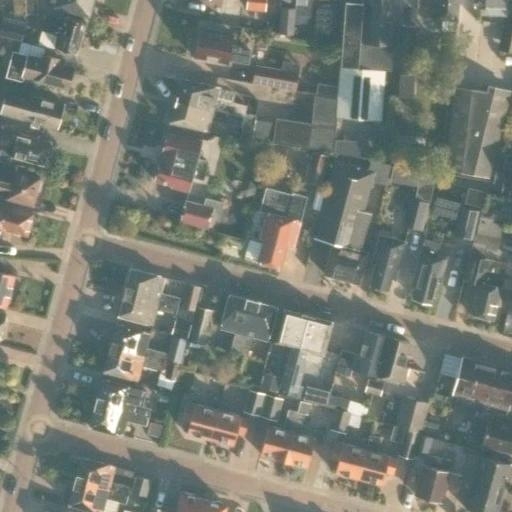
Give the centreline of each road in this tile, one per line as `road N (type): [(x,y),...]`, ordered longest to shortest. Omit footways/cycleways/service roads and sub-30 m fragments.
road 1 (residential): [(511,359),(81,234)]
road 2 (residential): [(32,426),(280,495)]
road 3 (residential): [(81,234),(140,0)]
road 4 (residential): [(32,426),(81,234)]
